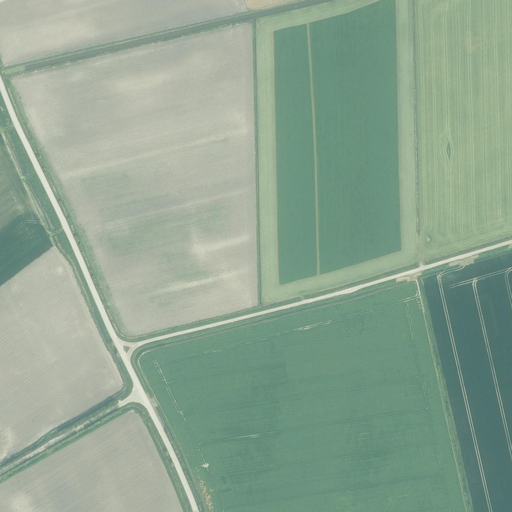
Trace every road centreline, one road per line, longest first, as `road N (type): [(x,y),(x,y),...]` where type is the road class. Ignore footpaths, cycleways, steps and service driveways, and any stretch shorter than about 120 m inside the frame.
road 1 (unclassified): [(139,343),(511,242)]
road 2 (unclassified): [(112,335),(0,82)]
road 3 (unclassified): [(0,472),(142,393)]
road 4 (unclassified): [(194,511),(142,393)]
